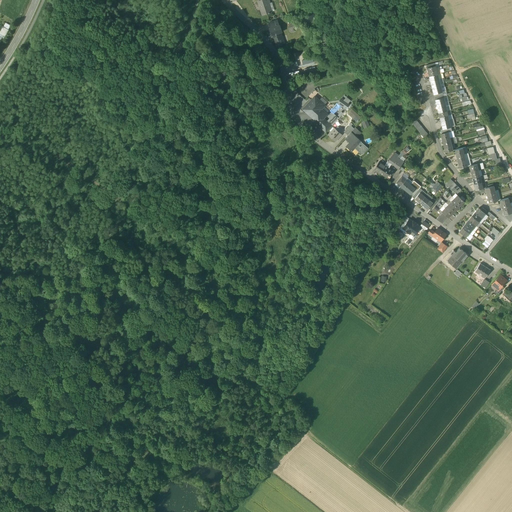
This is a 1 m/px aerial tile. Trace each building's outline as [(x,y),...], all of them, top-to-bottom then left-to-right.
[(261,0),(258,1),(262,15),(268,13),(268,14),(269,13),(271,12),(271,11),(268,3),(270,3),(269,0),(261,0)] [(269,23),(271,29),(279,26),(277,21),(269,23)] [(273,35),(277,46),(282,44),(280,37),(282,37),(280,33),(281,32),(279,26),(271,29),(270,29),(272,35),(273,35)] [(3,27),(0,32),(0,36),(4,38),(8,30),(3,27)] [(307,97),(311,101),(315,97),(318,100),(322,96),(314,89),(307,97)] [(329,111),(323,106),(324,105),(319,101),(318,100),(315,97),(311,101),(303,109),(318,123),(319,123),(323,118),(326,114),(329,111)] [(322,97),(319,101),(324,105),(327,102),(322,97)] [(344,100),(340,105),(346,110),(350,105),(348,104),(344,100)] [(347,114),(353,119),(357,114),(352,109),(347,114)] [(327,122),(331,126),(338,118),(334,114),(327,122)] [(353,119),(356,122),(361,117),(357,114),(353,119)] [(331,126),(327,122),(323,118),(319,123),(318,123),(317,124),(326,133),(332,126),(331,126)] [(441,122),(443,129),(450,127),(451,127),(449,120),(441,122)] [(344,132),(348,136),(354,129),(350,125),(344,132)] [(342,135),(340,133),(342,131),(336,126),(334,128),(328,135),(336,142),(342,135)] [(355,128),(354,129),(348,136),(345,139),(348,141),(354,135),(356,137),(360,133),(355,128)] [(441,134),(442,140),(450,138),(448,132),(441,134)] [(347,147),(352,151),(355,148),(359,151),(362,154),(367,148),(365,145),(364,146),(359,142),(360,141),(356,137),(354,135),(348,141),(350,143),(347,147)] [(350,143),(348,141),(347,142),(348,144),(345,147),(355,156),(356,155),(352,151),(347,147),(350,143)] [(452,148),(451,144),(444,146),(445,152),(453,151),(452,148)] [(455,150),(457,156),(464,154),(462,148),(455,150)] [(399,156),(395,160),(397,162),(400,159),(402,156),(404,154),(402,152),(399,156)] [(392,164),(395,160),(399,156),(395,153),(388,161),(388,162),(392,164)] [(467,167),(466,160),(458,162),(460,168),(467,167)] [(380,173),(383,175),(388,168),(384,165),(383,165),(383,164),(379,162),(374,169),(380,173)] [(471,172),(478,170),(477,164),(471,166),(469,166),(471,172)] [(383,175),(387,178),(388,175),(390,176),(393,172),(388,168),(383,175)] [(396,183),(401,186),(405,180),(406,181),(406,180),(406,179),(402,176),(396,183)] [(401,186),(405,190),(410,185),(412,182),(407,178),(406,180),(406,181),(405,180),(401,186)] [(412,182),(410,185),(415,189),(417,191),(420,188),(421,187),(414,181),(412,182)] [(433,187),(431,189),(436,193),(441,186),(437,182),(435,184),(433,187)] [(476,191),(483,189),(481,182),(474,184),(476,191)] [(485,188),(486,193),(495,191),(494,186),(487,187),(486,188),(484,182),(481,182),(483,189),(485,188)] [(415,189),(410,185),(405,190),(410,195),(415,189)] [(415,198),(420,203),(425,197),(425,196),(420,192),(415,198)] [(425,196),(425,197),(430,201),(432,203),(434,200),(427,194),(425,196)] [(457,195),(454,198),(461,205),(464,201),(463,201),(460,198),(457,195)] [(423,205),(425,207),(430,201),(425,197),(420,203),(423,205)] [(458,208),(461,205),(454,198),(451,202),(458,208)] [(432,203),(430,201),(425,207),(427,209),(428,208),(430,210),(436,202),(434,200),(432,203)] [(455,211),(458,208),(451,202),(448,205),(455,211)] [(453,213),(455,211),(448,205),(445,208),(451,215),(453,213)] [(451,215),(445,208),(443,206),(439,210),(441,211),(442,212),(448,218),(451,215)] [(478,208),(475,212),(482,218),(484,220),(485,220),(488,216),(485,214),(480,210),(478,208)] [(436,219),(442,224),(448,218),(442,212),(436,219)] [(479,222),(482,218),(475,212),(472,216),(479,222)] [(475,225),(479,222),(472,216),(469,220),(475,225)] [(411,233),(415,235),(420,227),(417,224),(413,221),(409,219),(409,220),(406,223),(403,228),(406,231),(405,233),(404,233),(405,234),(406,234),(407,234),(408,234),(409,234),(410,233),(411,233)] [(472,229),(475,225),(469,220),(466,224),(472,229)] [(425,230),(426,231),(430,226),(424,221),(420,227),(423,229),(425,230)] [(469,233),(472,229),(466,224),(462,228),(469,233)] [(491,231),(496,236),(499,232),(494,227),(491,231)] [(440,242),(446,234),(438,228),(435,233),(431,230),(428,233),(433,237),(438,240),(440,242)] [(472,236),(469,233),(462,228),(459,232),(466,237),(470,240),(473,236),(472,236)] [(484,239),(485,240),(490,244),(493,240),(493,239),(489,236),(487,235),(484,239)] [(482,244),(487,248),(490,244),(485,240),(482,244)] [(438,248),(444,252),(447,247),(442,243),(441,243),(439,247),(438,248)] [(451,254),(452,255),(461,263),(468,255),(467,255),(460,248),(455,253),(453,251),(451,254)] [(456,269),(461,263),(452,255),(447,261),(456,269)] [(475,272),(485,278),(490,270),(480,263),(475,272)] [(498,289),(499,289),(502,285),(506,281),(502,277),(501,278),(500,277),(501,276),(500,275),(493,284),(494,283),(499,288),(498,289)] [(480,285),(486,288),(489,282),(484,279),(480,285)] [(496,292),(498,294),(504,287),(502,285),(499,289),(498,289),(496,292)]
